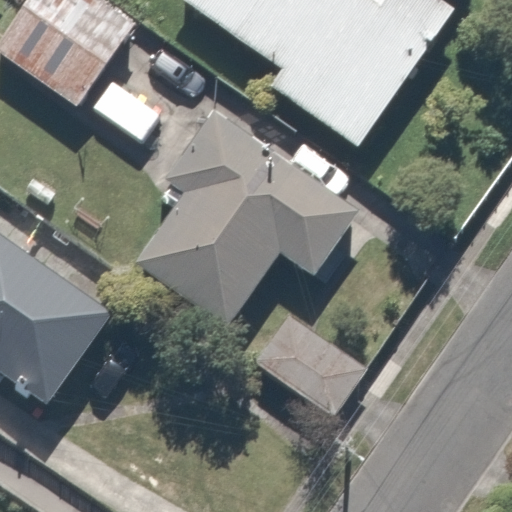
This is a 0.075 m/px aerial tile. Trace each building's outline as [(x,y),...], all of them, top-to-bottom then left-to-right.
[(53,0),(49,0),(0,66),(0,100),(47,134),(113,44),(53,0)] [(361,177),(471,29),(431,0),(380,0),(366,20),(339,0),(257,0),(256,2),(253,0),(192,0),(178,20),(287,100),(276,115),(361,177)] [(165,118),(109,79),(85,112),(142,152),(165,118)] [(359,238),(200,128),(151,198),(176,216),(132,280),(236,352),(290,274),(320,295),(359,238)] [(0,404),(41,431),(107,331),(0,261),(0,404)]
